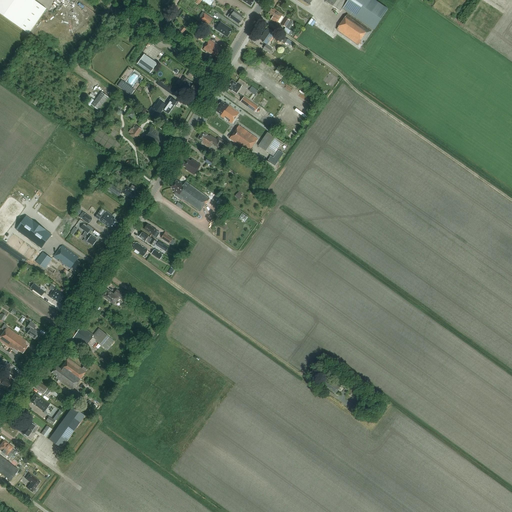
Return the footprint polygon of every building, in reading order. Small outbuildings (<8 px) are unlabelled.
[(0,0),(0,13),(29,34),(47,9),(34,0),(0,0)] [(326,0),(325,2),(340,12),(348,0),(326,0)] [(374,0),(348,0),(343,9),(374,30),(388,9),(374,0)] [(242,16),(232,9),(227,16),(239,25),(244,18),(242,16)] [(283,15),(274,9),(273,10),(272,9),(269,13),(271,14),(270,15),(273,17),(271,20),(277,23),(283,15)] [(205,13),(200,19),(209,26),(214,20),(205,13)] [(347,14),(336,30),(358,45),(359,44),(362,46),(372,31),(347,14)] [(286,18),(282,25),(286,27),(290,21),(286,18)] [(217,28),(228,36),(233,30),(222,22),(217,28)] [(275,33),(268,28),(260,39),(267,45),(275,33)] [(209,41),(203,49),(208,52),(208,51),(215,56),(215,55),(217,56),(222,49),(209,41)] [(266,44),(263,49),(270,53),(272,49),(266,44)] [(151,74),(158,64),(144,55),(137,65),(151,74)] [(128,83),(134,86),(139,75),(134,72),(128,83)] [(185,76),(179,83),(184,86),(186,87),(183,92),(191,98),(196,91),(198,93),(202,87),(196,83),(195,83),(188,79),(189,78),(185,76)] [(122,81),(118,86),(131,96),(135,90),(122,81)] [(159,81),(157,84),(164,90),(167,86),(159,81)] [(226,90),(228,91),(229,89),(232,91),(232,90),(237,93),(242,86),(237,82),(236,84),(232,81),(227,88),(226,90)] [(252,86),(249,90),(254,95),(258,90),(252,86)] [(109,97),(102,92),(92,105),(99,110),(109,97)] [(255,112),(258,108),(244,97),(240,101),(255,112)] [(156,103),(153,108),(161,113),(163,110),(169,114),(175,105),(177,107),(180,103),(172,98),(167,104),(160,99),(156,104),(156,103)] [(221,101),(215,110),(222,115),(221,116),(224,118),(226,116),(231,120),(237,112),(239,114),(240,113),(226,103),(225,104),(221,101)] [(138,113),(130,108),(125,116),(133,121),(138,113)] [(136,140),(143,130),(135,125),(132,129),(132,128),(129,133),(131,134),(130,135),(136,140)] [(168,144),(167,142),(169,139),(151,126),(143,138),(154,146),(156,148),(160,151),(163,147),(165,148),(168,144)] [(239,126),(229,139),(248,152),(258,139),(239,126)] [(218,137),(217,138),(217,139),(210,135),(210,136),(202,131),(197,139),(202,142),(201,144),(209,149),(212,144),(219,149),(223,143),(227,146),(228,144),(218,137)] [(262,140),(258,146),(273,157),(282,144),(283,146),(284,144),(268,133),(262,140)] [(271,156),(268,161),(275,166),(279,161),(277,160),(282,152),(279,150),(274,158),(271,156)] [(211,166),(214,161),(208,158),(205,162),(211,166)] [(201,165),(192,160),(191,161),(188,159),(184,165),(188,168),(187,170),(194,175),(201,165)] [(210,198),(186,181),(184,184),(181,182),(180,183),(177,180),(172,187),(175,190),(174,191),(180,195),(179,196),(200,211),(210,198)] [(119,196),(122,191),(111,184),(108,189),(119,196)] [(135,192),(131,189),(127,186),(123,192),(131,197),(131,198),(135,200),(140,194),(135,191),(135,192)] [(119,222),(115,218),(106,211),(99,221),(108,227),(109,226),(114,229),(119,222)] [(79,217),(89,224),(92,219),(83,212),(79,217)] [(16,230),(42,248),(52,235),(26,216),(16,230)] [(80,228),(88,234),(90,230),(86,227),(87,226),(84,224),(80,228)] [(157,230),(148,224),(147,225),(146,226),(146,227),(144,229),(153,235),(155,231),(156,232),(157,230)] [(146,241),(148,242),(154,246),(157,241),(143,232),(142,233),(142,232),(141,234),(140,236),(143,238),(142,239),(146,241)] [(173,239),(164,233),(161,238),(170,244),(173,239)] [(88,235),(85,238),(83,241),(86,243),(87,241),(93,246),(97,240),(91,235),(90,237),(88,235)] [(132,248),(135,250),(134,251),(138,254),(139,253),(144,256),(148,250),(140,244),(139,244),(137,243),(136,244),(134,242),(132,246),(134,247),(132,248)] [(72,267),(76,270),(81,263),(77,260),(79,258),(63,245),(54,257),(64,265),(65,264),(71,269),(72,267)] [(153,250),(151,254),(160,259),(162,255),(153,250)] [(45,269),(52,259),(43,252),(36,262),(45,269)] [(45,292),(33,284),(30,288),(42,296),(45,292)] [(67,297),(62,294),(63,293),(56,288),(50,296),(55,300),(55,299),(62,304),(67,297)] [(115,294),(120,298),(124,301),(127,297),(117,290),(114,294),(112,292),(111,293),(108,290),(103,296),(113,304),(118,297),(115,295),(115,294)] [(39,333),(34,329),(35,326),(30,323),(26,328),(29,330),(26,334),(35,340),(39,333)] [(18,350),(22,354),(28,346),(25,343),(27,341),(7,327),(0,336),(0,340),(10,348),(11,348),(13,350),(14,349),(17,351),(18,350)] [(114,340),(99,329),(94,336),(82,327),(79,331),(76,329),(75,330),(73,329),(70,333),(72,335),(71,336),(86,347),(93,338),(107,349),(114,340)] [(84,365),(82,369),(68,358),(60,369),(56,366),(51,373),(56,376),(55,378),(60,381),(59,382),(72,391),(86,372),(88,368),(84,365)] [(18,373),(11,369),(13,366),(9,363),(3,372),(7,374),(7,375),(14,379),(18,373)] [(0,377),(0,382),(8,388),(11,383),(1,376),(0,377)] [(340,387),(329,379),(328,381),(326,380),(324,383),(326,385),(324,386),(335,394),(340,387)] [(40,383),(35,388),(43,394),(44,393),(48,395),(51,391),(47,388),(40,383)] [(30,401),(40,409),(44,411),(49,405),(35,394),(30,401)] [(72,407),(49,440),(61,448),(76,427),(77,428),(83,420),(82,419),(84,417),(84,418),(85,416),(72,407)] [(48,416),(45,421),(52,425),(55,421),(48,416)] [(20,432),(24,434),(23,435),(26,437),(27,436),(28,437),(32,431),(35,432),(38,428),(36,426),(28,420),(28,421),(26,425),(25,424),(22,428),(23,428),(21,432),(20,432)] [(46,426),(41,434),(46,438),(52,429),(46,426)] [(4,441),(1,445),(6,448),(6,449),(13,454),(16,450),(13,449),(13,448),(4,441)] [(10,458),(13,454),(6,449),(6,448),(1,445),(0,446),(0,448),(3,451),(3,452),(10,458)] [(0,455),(0,472),(11,481),(20,470),(0,455)] [(33,492),(41,482),(30,474),(26,479),(32,483),(28,488),(33,492)]
